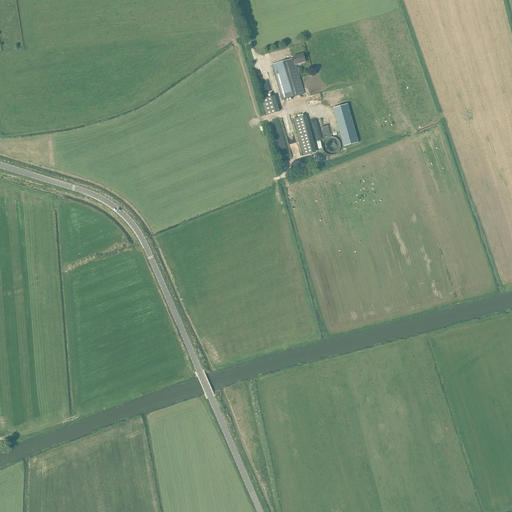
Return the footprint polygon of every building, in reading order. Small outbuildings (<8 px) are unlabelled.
[(304,94),(296,64),(305,61),(303,53),(293,56),(294,58),(271,64),(282,100),(304,94)] [(280,111),(275,95),(262,99),(266,115),(280,111)] [(344,147),(358,143),(348,104),(333,108),(344,147)] [(316,152),(306,115),(293,119),(303,155),(316,152)] [(331,155),(332,155),(333,155),(334,155),(335,154),(336,154),(337,154),(338,153),(338,152),(339,152),(340,151),(340,150),(340,149),(341,148),(341,147),(341,146),(341,145),(341,144),(341,143),(340,143),(340,142),(339,141),(339,140),(338,139),(337,138),(336,138),(335,137),(334,137),(333,137),(332,137),(331,137),(330,137),(329,137),(328,137),(328,138),(327,138),(326,139),(325,139),(325,140),(324,141),(324,142),(323,143),(323,144),(323,145),(323,146),(323,147),(323,148),(323,149),(324,150),(324,151),(325,152),(326,153),(327,154),(328,154),(329,155),(330,155),(331,155)]
